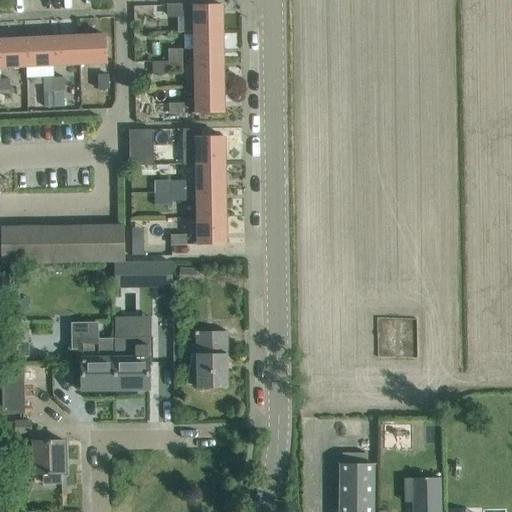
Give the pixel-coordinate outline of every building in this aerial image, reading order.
[(195,32),(222,32),(221,5),(148,6),(148,17),(168,17),(168,16),(181,15),(181,17),(194,17),(195,32)] [(222,32),(195,32),(195,59),(222,59),(222,32)] [(79,37),(80,63),(107,62),(106,36),(79,37)] [(79,37),(52,38),(53,65),(80,63),(79,37)] [(52,38),(25,39),(26,66),(53,65),(52,38)] [(0,66),(26,66),(25,39),(0,40),(0,66)] [(170,49),(170,60),(184,59),(184,49),(170,49)] [(184,69),(184,59),(170,60),(170,62),(170,69),(184,69)] [(223,86),(222,59),(195,59),(196,86),(223,86)] [(170,62),(156,62),(156,74),(170,74),(170,69),(170,62)] [(108,75),(97,75),(98,89),(82,90),(83,109),(109,108),(108,75)] [(56,104),(54,77),(46,77),(46,106),(56,106),(56,104)] [(63,77),(54,77),(56,104),(64,103),(63,77)] [(0,82),(1,94),(10,93),(10,80),(0,80),(0,82)] [(223,86),(196,86),(196,113),(223,113),(223,86)] [(186,103),(171,103),(171,114),(186,114),(186,103)] [(153,165),(153,129),(129,130),(129,166),(153,165)] [(223,136),(201,137),(201,129),(183,129),(183,150),(197,150),(198,165),(224,164),(223,136)] [(198,165),(198,179),(164,180),(164,191),(174,191),(174,192),(198,192),(224,191),(224,164),(198,165)] [(198,192),(174,192),(174,193),(156,193),(156,204),(174,204),(174,202),(198,201),(198,219),(225,218),(224,191),(198,192)] [(225,218),(198,219),(199,245),(225,244),(225,218)] [(123,225),(117,225),(81,226),(81,231),(44,231),(44,226),(2,227),(3,263),(124,261),(123,225)] [(189,234),(174,234),(174,245),(189,245),(189,234)] [(143,240),(131,240),(131,256),(143,256),(143,240)] [(173,263),(149,264),(149,288),(173,287),(173,263)] [(124,264),(114,264),(114,288),(133,288),(133,264),(125,264),(124,264)] [(180,269),(179,283),(199,284),(200,270),(180,269)] [(174,328),(173,303),(157,303),(157,328),(174,328)] [(3,356),(27,355),(26,318),(2,319),(3,356)] [(192,354),(189,374),(197,375),(198,388),(228,388),(227,331),(198,331),(198,354),(192,354)] [(115,389),(115,359),(99,359),(98,338),(77,339),(77,363),(82,363),(82,389),(115,389)] [(132,359),(115,359),(115,389),(149,389),(149,363),(153,363),(152,338),(131,338),(132,359)] [(3,414),(13,414),(25,414),(24,372),(2,373),(3,414)] [(126,417),(150,417),(149,394),(125,395),(126,417)] [(16,421),(16,434),(31,433),(31,421),(16,421)] [(34,459),(34,474),(43,474),(44,484),(63,483),(63,473),(65,473),(64,441),(30,441),(30,459),(34,459)] [(372,511),(373,465),(360,465),(340,464),(339,511),(372,511)] [(441,511),(441,478),(412,479),(412,502),(412,511),(441,511)]
